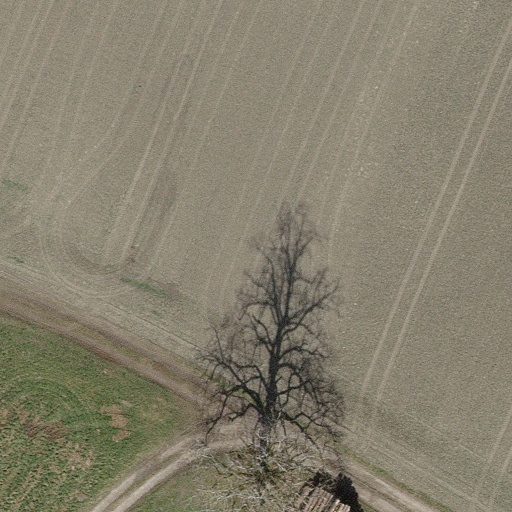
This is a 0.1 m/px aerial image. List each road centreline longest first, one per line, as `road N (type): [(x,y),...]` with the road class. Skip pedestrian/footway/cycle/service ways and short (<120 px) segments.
road 1 (track): [(0,295),(190,388),(241,441)]
road 2 (track): [(397,511),(325,468),(241,441)]
road 3 (track): [(241,441),(157,463),(113,511)]
